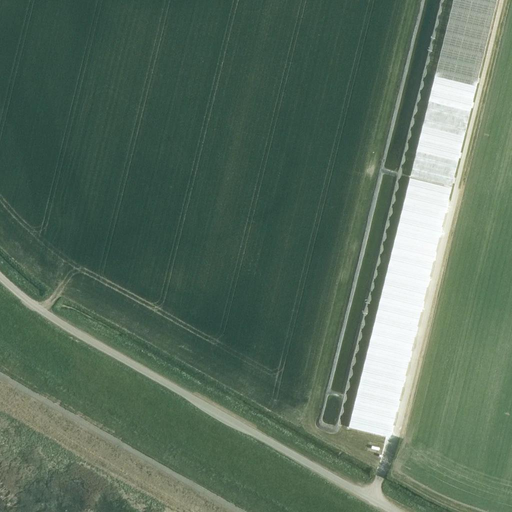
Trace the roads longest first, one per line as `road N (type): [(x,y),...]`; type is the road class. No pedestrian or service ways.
road 1 (track): [(369,498),(396,433),(501,0)]
road 2 (unclassified): [(394,511),(78,334),(0,277)]
